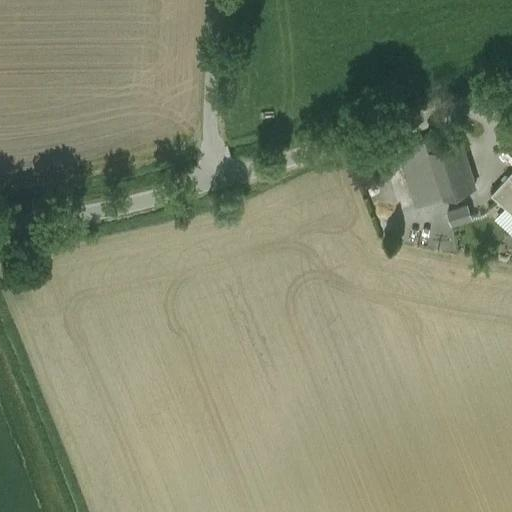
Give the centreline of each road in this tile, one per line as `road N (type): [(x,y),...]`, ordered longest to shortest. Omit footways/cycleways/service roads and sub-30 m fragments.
road 1 (unclassified): [(511,92),(207,184)]
road 2 (unclassified): [(207,184),(66,221),(0,223)]
road 3 (unclassified): [(207,184),(214,0)]
